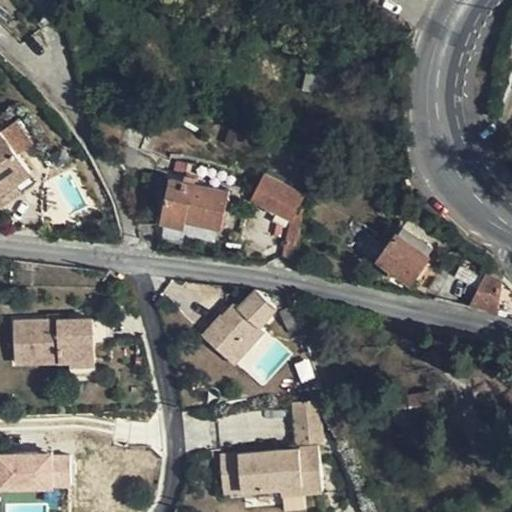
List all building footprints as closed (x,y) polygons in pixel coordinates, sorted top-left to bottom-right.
[(305,90),(329,95),(333,78),(308,72),(305,90)] [(0,193),(1,195),(0,195),(0,204),(2,206),(23,192),(17,184),(33,173),(20,155),(34,144),(17,120),(0,132),(0,193)] [(292,219),(306,193),(267,174),(253,200),(292,219)] [(223,227),(230,191),(173,179),(163,222),(185,227),(187,219),(223,227)] [(435,245),(406,225),(381,260),(412,282),(430,257),(428,254),(435,245)] [(503,275),(501,274),(490,272),(474,301),(498,307),(503,279),(503,275)] [(262,324),(279,304),(259,286),(241,303),(236,300),(225,313),(248,334),(259,323),(262,324)] [(246,333),(225,313),(222,311),(204,331),(227,353),(246,333)] [(98,360),(95,317),(15,319),(17,363),(98,360)] [(262,324),(259,323),(248,334),(253,340),(265,328),(262,324)] [(440,409),(440,405),(436,391),(435,388),(384,395),(387,417),(413,414),(440,409)] [(449,388),(436,391),(440,405),(452,402),(453,398),(453,393),(451,389),(449,388)] [(329,442),(230,447),(232,484),(289,481),(290,489),(331,487),(329,442)] [(0,453),(0,491),(70,490),(69,452),(0,453)]
